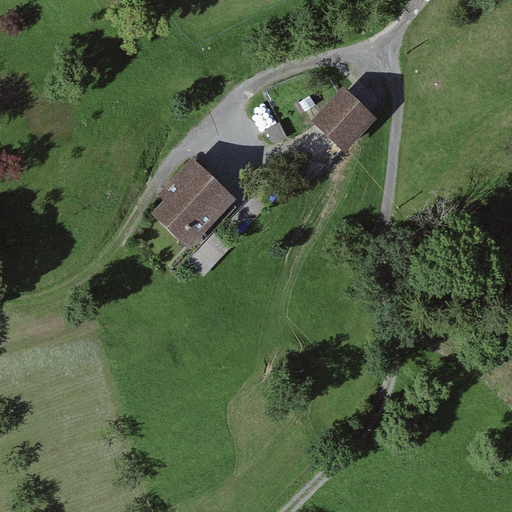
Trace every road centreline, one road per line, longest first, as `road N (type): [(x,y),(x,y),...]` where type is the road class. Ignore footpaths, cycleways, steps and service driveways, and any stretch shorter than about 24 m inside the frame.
road 1 (track): [(288,511),(381,410),(393,371),(386,211),(399,94),(389,38)]
road 2 (track): [(389,38),(281,70),(223,107),(116,251),(57,292),(0,298)]
